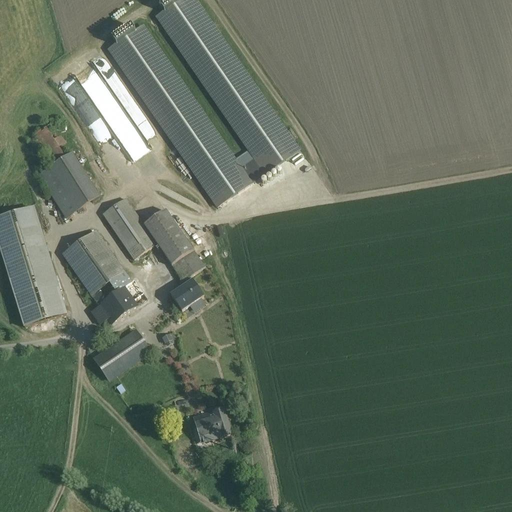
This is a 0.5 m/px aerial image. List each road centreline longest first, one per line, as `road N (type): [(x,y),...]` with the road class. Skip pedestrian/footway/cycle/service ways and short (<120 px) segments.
road 1 (track): [(285,199),(310,204),(511,170)]
road 2 (track): [(48,511),(65,478),(84,337)]
